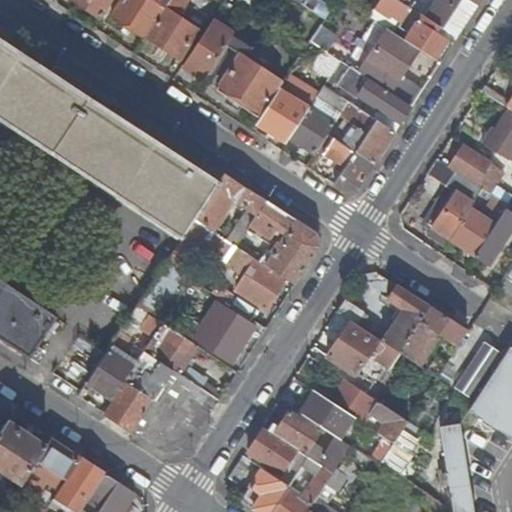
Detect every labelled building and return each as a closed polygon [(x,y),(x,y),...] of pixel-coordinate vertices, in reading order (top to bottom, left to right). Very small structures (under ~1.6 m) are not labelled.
[(110,0),(112,0),(113,0),(71,0),(72,0),(99,18),(110,0)] [(118,0),(110,13),(146,37),(169,0),(118,0)] [(186,0),(169,0),(146,37),(179,59),(198,29),(176,15),(186,0)] [(317,0),(304,0),(302,4),(325,17),(331,8),(317,0)] [(403,21),(411,8),(409,7),(401,2),(397,0),(378,0),(374,6),(390,17),(392,14),(403,21)] [(455,37),(476,4),(468,0),(434,0),(423,16),(439,27),(455,37)] [(434,35),(439,27),(423,16),(419,14),(407,32),(403,30),(398,36),(418,49),(434,60),(446,42),(434,35)] [(189,71),(203,80),(225,46),(231,37),(233,34),(212,20),(182,66),(189,70),(189,71)] [(310,43),(329,52),(337,34),(318,26),(310,43)] [(397,81),(418,49),(398,36),(386,28),(365,60),(397,81)] [(250,50),(231,37),(225,46),(239,55),(216,90),(256,117),(280,81),(245,58),(250,50)] [(0,119),(179,237),(178,239),(180,240),(194,219),(216,185),(125,126),(133,113),(55,62),(47,74),(0,43),(0,119)] [(511,48),(509,47),(501,58),(511,65),(511,48)] [(315,74),(325,81),(339,60),(328,54),(315,74)] [(357,97),(399,124),(410,107),(339,60),(325,81),(322,85),(332,91),(342,76),(362,89),(357,97)] [(315,97),(340,113),(348,102),(332,91),(322,85),(315,97)] [(259,126),(285,143),(289,137),(307,109),(281,92),(259,126)] [(353,125),(362,111),(348,102),(340,113),(339,116),(353,125)] [(333,124),(307,109),(289,137),(314,153),(317,149),(327,134),(330,129),(333,124)] [(511,110),(509,109),(495,130),(492,127),(482,141),(511,160),(511,110)] [(362,111),(353,125),(358,128),(346,147),(373,164),(394,132),(362,111)] [(335,133),(330,129),(327,134),(332,138),(335,133)] [(341,172),(333,185),(344,192),(357,188),(373,164),(346,147),(332,138),(327,134),(317,149),(323,153),(320,158),(341,172)] [(474,185),(488,164),(489,162),(462,144),(448,167),(474,185)] [(427,234),(445,246),(449,240),(470,208),(482,190),(474,185),(448,167),(435,159),(430,168),(448,180),(445,185),(449,188),(425,223),(432,227),(427,234)] [(502,172),(488,164),(474,185),(482,190),(488,194),(502,172)] [(231,200),(255,216),(266,200),(224,173),(216,185),(194,219),(211,230),(212,231),(231,200)] [(481,216),(470,208),(449,240),(474,256),(504,210),(507,206),(493,197),(481,216)] [(274,255),(267,267),(294,285),(319,247),(316,233),(266,200),(255,216),(249,226),(276,244),(270,252),(274,255)] [(511,228),(511,214),(504,210),(474,256),(488,265),(511,228)] [(206,239),(211,230),(194,219),(180,240),(165,263),(183,274),(206,239)] [(227,253),(232,244),(212,231),(211,230),(206,239),(227,253)] [(254,260),(255,259),(236,246),(232,244),(227,253),(221,262),(243,276),(235,290),(264,309),(283,279),(254,260)] [(0,337),(28,356),(27,357),(29,359),(56,317),(53,316),(53,317),(0,282),(0,337)] [(402,310),(382,341),(397,351),(398,351),(428,306),(396,285),(387,300),(402,310)] [(218,286),(213,294),(228,304),(233,296),(218,286)] [(379,320),(345,298),(336,312),(350,321),(371,334),(379,320)] [(238,316),(241,312),(230,305),(216,327),(211,324),(200,342),(231,363),(254,327),(238,316)] [(137,325),(153,336),(162,323),(137,306),(112,344),(117,347),(119,342),(124,345),(137,325)] [(434,330),(458,346),(467,332),(428,306),(398,351),(414,362),(434,330)] [(392,360),(397,351),(382,341),(371,334),(350,321),(327,356),(354,374),(372,347),(392,360)] [(160,341),(153,336),(143,352),(172,371),(178,375),(196,346),(169,328),(160,341)] [(511,347),(508,345),(468,409),(511,437),(511,347)] [(134,366),(108,350),(86,384),(111,401),(126,377),(134,366)] [(137,361),(166,380),(172,371),(143,352),(137,361)] [(172,371),(166,380),(156,396),(132,432),(164,452),(189,447),(218,401),(178,375),(172,371)] [(136,383),(126,377),(111,401),(103,413),(132,432),(156,396),(141,386),(143,382),(138,379),(136,383)] [(369,413),(377,401),(368,394),(346,380),(345,379),(330,402),(353,417),(363,423),(369,413)] [(313,391),(299,413),(339,438),(353,417),(330,402),(313,391)] [(384,422),(378,433),(394,443),(408,421),(377,401),(369,413),(384,422)] [(288,411),(275,433),(306,452),(320,431),(288,411)] [(45,447),(8,422),(0,434),(0,470),(20,484),(45,447)] [(472,511),(460,426),(440,428),(453,511),(472,511)] [(287,463),(299,470),(308,456),(263,428),(247,452),(280,474),(287,463)] [(378,433),(364,455),(380,465),(394,443),(378,433)] [(417,449),(399,437),(384,461),(402,472),(417,449)] [(61,476),(66,479),(80,458),(51,438),(45,447),(20,484),(35,494),(39,489),(40,489),(45,482),(49,485),(56,482),(61,476)] [(323,463),(334,470),(341,460),(350,446),(339,438),(323,463)] [(354,468),(363,454),(350,446),(341,460),(354,468)] [(238,484),(252,463),(242,456),(228,477),(238,484)] [(54,497),(76,511),(79,511),(81,509),(87,501),(95,488),(105,473),(80,458),(66,479),(54,497)] [(399,476),(402,472),(384,461),(382,464),(399,476)] [(240,501),(257,511),(270,511),(286,489),(288,486),(261,468),(240,501)] [(85,511),(121,511),(134,492),(105,473),(95,488),(108,496),(100,509),(87,501),(81,509),(85,511)] [(108,496),(95,488),(87,501),(100,509),(108,496)] [(270,511),(306,511),(311,506),(286,489),(270,511)]
